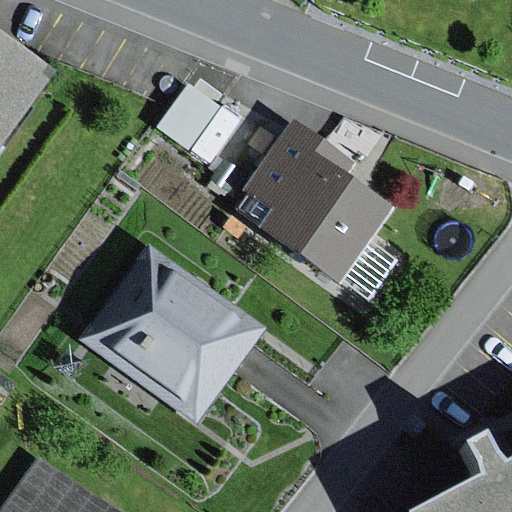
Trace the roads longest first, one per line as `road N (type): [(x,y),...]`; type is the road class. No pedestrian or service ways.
road 1 (tertiary): [(511,135),(186,0)]
road 2 (residential): [(511,257),(319,511)]
